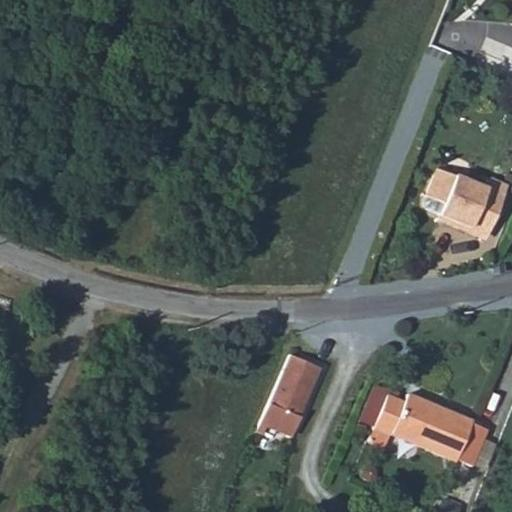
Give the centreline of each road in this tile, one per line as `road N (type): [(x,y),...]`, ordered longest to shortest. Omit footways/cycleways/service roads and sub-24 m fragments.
road 1 (unclassified): [(511,286),(267,311),(101,286),(0,249)]
road 2 (track): [(505,58),(458,40),(436,54),(344,308)]
road 3 (track): [(283,511),(349,363),(344,308)]
